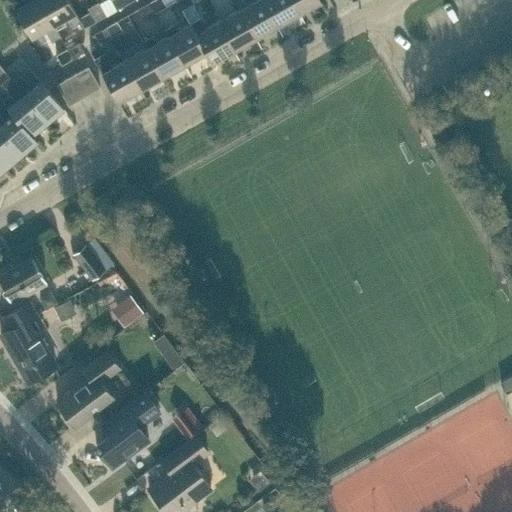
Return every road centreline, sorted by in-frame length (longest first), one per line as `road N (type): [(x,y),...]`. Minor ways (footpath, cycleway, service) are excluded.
road 1 (residential): [(0,225),(400,0)]
road 2 (tertiary): [(86,511),(0,409)]
